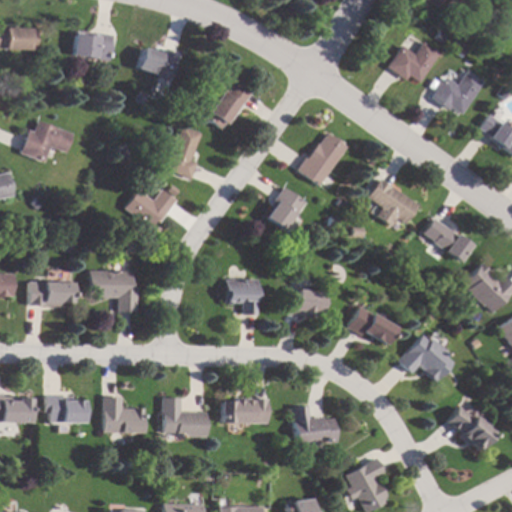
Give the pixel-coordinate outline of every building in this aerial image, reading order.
[(457,0),(456,3),(448,0),(438,0),(435,10),(411,0),(457,0)] [(0,28),(33,29),(32,49),(0,48),(0,28)] [(108,35),(105,61),(68,56),(71,30),(108,35)] [(434,54),(414,82),(404,75),(400,80),(382,67),(398,45),(410,54),(419,42),(434,54)] [(465,52),(461,58),(453,52),(457,46),(465,52)] [(156,53),(158,50),(174,55),(166,79),(133,67),(139,48),(156,53)] [(480,82),(457,115),(447,107),(445,111),(427,98),(442,77),(453,85),(464,71),(480,82)] [(246,92),(228,120),(225,118),(217,129),(200,117),(219,89),(224,92),(231,82),(246,92)] [(509,91),(503,100),(495,94),(501,85),(509,91)] [(511,134),(511,159),(485,138),(486,136),(475,128),(485,115),(511,134)] [(67,134),(60,153),(44,147),(39,162),(14,153),(23,130),(28,132),(32,121),(67,134)] [(196,133),(186,161),(192,163),(186,179),(161,170),(178,126),(196,133)] [(341,147),(312,186),(291,170),(300,157),(301,158),(312,143),(314,144),(322,133),(341,147)] [(9,195),(0,197),(0,172),(3,172),(9,195)] [(385,190),(387,187),(413,205),(400,224),(362,197),(373,182),(385,190)] [(300,203),(291,215),(289,214),(277,230),(258,216),(278,187),(300,203)] [(171,200),(154,223),(152,221),(146,228),(120,209),(133,190),(148,201),(156,190),(171,200)] [(333,219),(331,228),(323,226),(325,217),(333,219)] [(467,245),(455,262),(428,243),(429,242),(418,234),(429,219),(467,245)] [(358,237),(347,237),(347,227),(358,228),(358,237)] [(93,244),(93,252),(83,252),(84,243),(93,244)] [(71,245),(70,252),(60,251),(61,244),(71,245)] [(495,279),(500,274),(511,287),(488,312),(458,282),(478,263),(495,279)] [(127,288),(133,288),(132,312),(112,312),(112,298),(84,298),(84,271),(127,271),(127,288)] [(8,297),(0,297),(0,273),(8,274),(8,297)] [(252,315),(237,315),(237,304),(220,304),(220,279),(252,280),(252,315)] [(57,282),(68,283),(68,302),(55,302),(55,306),(23,305),(23,281),(57,281),(57,282)] [(318,293),(314,318),(297,315),(296,318),(281,315),(286,287),(318,293)] [(390,324),(381,345),(341,326),(351,305),(390,324)] [(511,352),(495,327),(511,315),(511,352)] [(424,341),(426,338),(442,352),(439,355),(448,362),(431,382),(412,366),(406,374),(392,361),(416,334),(424,341)] [(68,401),(80,401),(80,423),(44,423),(44,413),(40,413),(40,396),(68,397),(68,401)] [(0,397),(26,397),(26,423),(0,423),(0,397)] [(117,409),(139,409),(139,433),(98,433),(98,397),(117,397),(117,409)] [(176,412),(202,413),(202,437),(172,436),(172,433),(157,432),(158,398),(176,398),(176,412)] [(263,423),(216,422),(216,401),(229,401),(229,398),(264,399),(263,423)] [(306,419),(330,416),(333,440),(294,446),(288,407),(304,405),(306,419)] [(488,433),(474,450),(440,423),(453,406),(488,433)] [(380,471),(370,477),(383,502),(363,511),(361,511),(353,496),(347,499),(341,489),(347,486),(341,475),(372,457),(380,471)] [(330,474),(323,478),(321,473),(328,469),(330,474)] [(312,511),(316,510),(316,511),(283,511),(282,501),(310,497),(312,511)]
